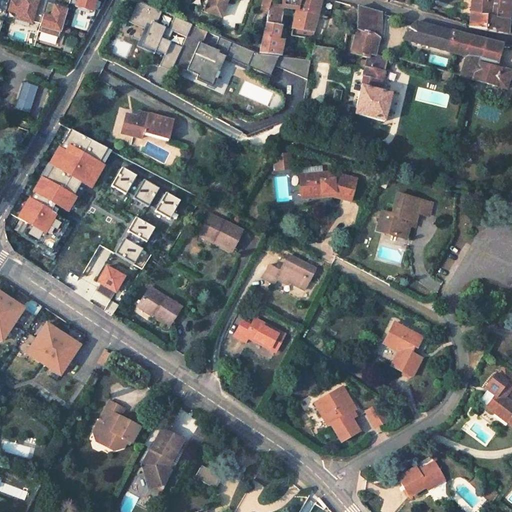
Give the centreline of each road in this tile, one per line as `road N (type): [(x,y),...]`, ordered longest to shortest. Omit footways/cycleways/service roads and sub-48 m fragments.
road 1 (residential): [(0,259),(289,451),(349,511)]
road 2 (unknown): [(90,58),(236,129),(285,110),(292,98),(285,79)]
road 3 (secondary): [(112,0),(0,200)]
road 4 (residential): [(354,0),(511,38)]
road 5 (unknown): [(211,385),(271,250)]
road 6 (unknown): [(186,368),(246,239)]
